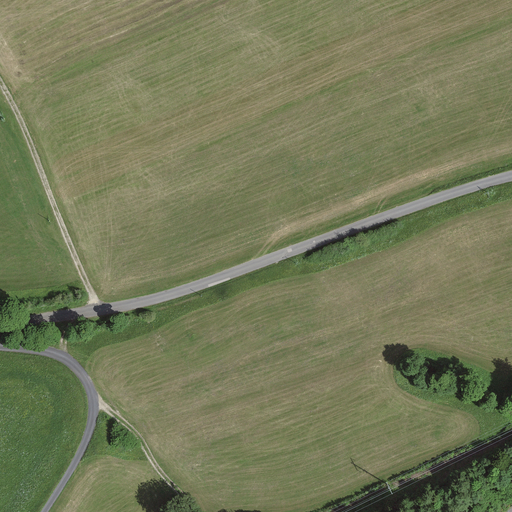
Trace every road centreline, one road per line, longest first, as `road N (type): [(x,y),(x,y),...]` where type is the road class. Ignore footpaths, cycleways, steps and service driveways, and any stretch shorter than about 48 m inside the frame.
road 1 (tertiary): [(0,328),(211,282),(511,176)]
road 2 (track): [(0,80),(67,242),(105,309)]
road 3 (track): [(0,345),(59,353),(94,399),(88,440),(46,511)]
road 4 (track): [(90,392),(132,428),(190,511)]
